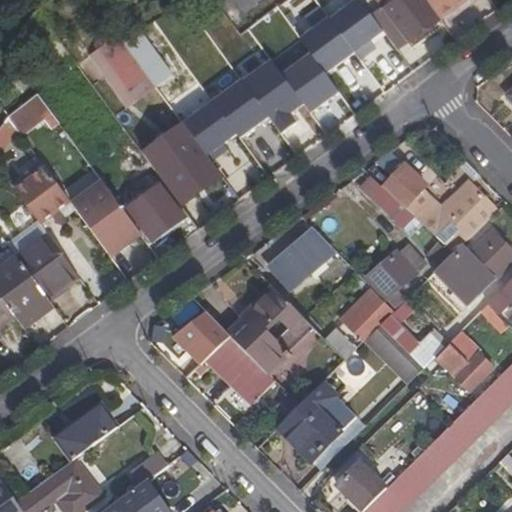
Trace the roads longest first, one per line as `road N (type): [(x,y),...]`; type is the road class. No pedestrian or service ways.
road 1 (residential): [(108,333),(435,94)]
road 2 (residential): [(108,333),(276,511)]
road 3 (residential): [(0,413),(108,333)]
